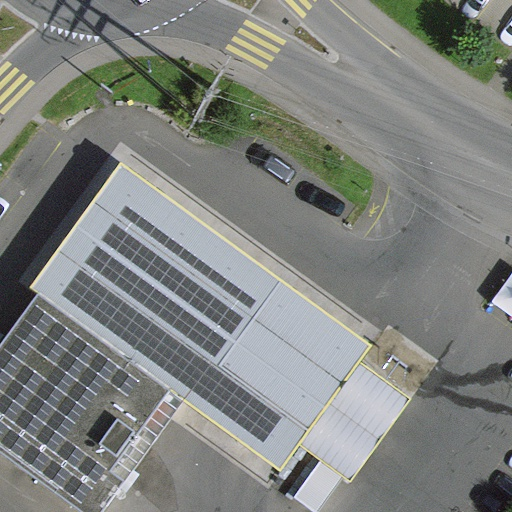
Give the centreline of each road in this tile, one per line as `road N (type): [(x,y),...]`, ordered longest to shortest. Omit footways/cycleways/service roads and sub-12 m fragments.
road 1 (residential): [(256,0),(511,175)]
road 2 (primary): [(0,91),(111,3)]
